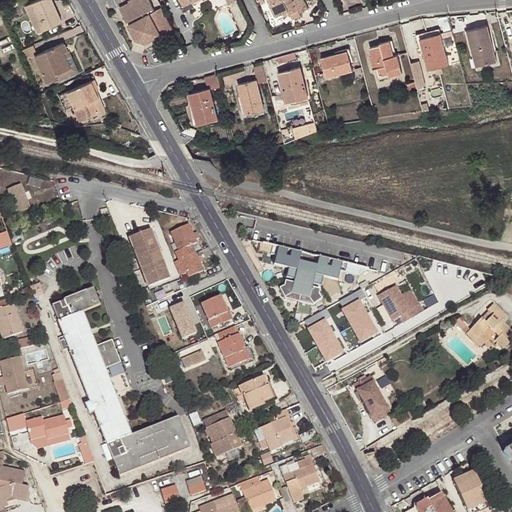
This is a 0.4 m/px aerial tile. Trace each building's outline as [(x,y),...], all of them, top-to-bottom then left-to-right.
[(52,0),(35,0),(30,3),(42,29),(58,22),(54,12),(57,11),(52,0)] [(167,37),(175,34),(161,8),(155,11),(149,0),(133,0),(119,7),(135,39),(145,43),(160,35),(167,37)] [(269,0),(271,3),(278,15),(283,12),(288,9),(290,13),(297,10),(299,13),(307,8),(303,0),(293,0),(292,0),(269,0)] [(42,29),(30,3),(25,5),(37,31),(42,29)] [(278,15),(271,3),(269,4),(274,16),(278,15)] [(475,55),(478,65),(496,60),(487,24),(467,29),(474,56),(475,55)] [(416,40),(419,39),(427,36),(428,39),(441,36),(439,28),(415,34),(416,40)] [(427,36),(419,39),(428,69),(436,67),(437,71),(442,70),(441,66),(448,64),(441,36),(428,39),(427,36)] [(378,78),(389,76),(387,69),(400,66),(397,54),(394,55),(390,41),(380,43),(380,44),(370,47),(372,55),(370,56),(374,68),(375,67),(378,78)] [(37,54),(35,55),(46,82),(57,77),(56,73),(71,67),(63,51),(67,49),(64,43),(37,54)] [(35,55),(37,54),(32,45),(21,50),(25,58),(25,59),(35,55)] [(320,58),(326,77),(353,69),(347,48),(334,51),(335,54),(320,58)] [(71,67),(56,73),(57,77),(58,79),(77,71),(67,49),(63,51),(71,67)] [(421,59),(412,61),(417,85),(425,84),(421,59)] [(268,79),(263,62),(252,65),(256,79),(257,82),(268,79)] [(387,69),(389,76),(402,72),(400,66),(387,69)] [(286,103),(298,100),(297,96),(308,93),(301,67),(278,73),(286,103)] [(210,88),(220,85),(217,72),(205,76),(208,88),(210,87),(210,88)] [(93,97),(98,95),(96,89),(99,88),(95,79),(67,91),(79,119),(99,110),(93,97)] [(257,82),(256,79),(237,84),(245,114),(264,109),(257,82)] [(189,92),(197,120),(209,117),(210,121),(218,119),(210,88),(210,87),(208,88),(189,92)] [(74,107),(67,91),(61,94),(68,110),(74,107)] [(104,108),(98,95),(93,97),(99,110),(104,108)] [(295,135),(318,132),(317,121),(294,125),(295,135)] [(21,183),(8,188),(17,213),(31,207),(21,183)] [(188,225),(170,233),(178,251),(175,252),(179,261),(195,253),(191,245),(196,242),(188,225)] [(147,234),(146,230),(129,237),(148,286),(169,278),(152,233),(147,234)] [(297,270),(301,252),(273,245),(270,254),(276,255),(273,264),(288,268),(286,277),(294,279),(293,282),(285,280),(284,285),(279,288),(284,298),(291,294),(300,296),(308,298),(312,305),(321,299),(318,294),(319,289),(311,287),(312,284),(320,286),(323,277),(337,280),(339,271),(345,272),(347,264),(319,256),(314,274),(297,270)] [(195,253),(175,263),(178,271),(180,276),(187,273),(186,269),(203,261),(199,255),(197,256),(195,253)] [(43,294),(38,283),(29,286),(34,298),(43,294)] [(404,322),(417,314),(413,308),(410,309),(396,285),(379,296),(386,308),(387,307),(390,310),(389,313),(393,320),(401,316),(404,322)] [(94,413),(118,476),(190,449),(178,417),(130,435),(104,368),(96,345),(83,312),(101,305),(95,288),(65,299),(65,300),(53,305),(65,336),(60,338),(65,350),(69,348),(90,402),(85,404),(89,415),(94,413)] [(361,290),(340,301),(344,309),(342,311),(360,343),(377,334),(359,301),(365,298),(361,290)] [(227,312),(221,296),(201,304),(211,328),(233,319),(229,311),(227,312)] [(298,301),(312,305),(308,298),(300,296),(298,301)] [(185,303),(171,308),(183,340),(198,334),(185,303)] [(480,319),(469,330),(477,338),(474,341),(481,347),(487,340),(481,334),(488,327),(498,337),(494,341),(502,348),(511,338),(511,332),(500,322),(506,316),(492,303),(486,310),(487,311),(492,316),(484,323),(480,319)] [(23,331),(13,304),(0,308),(0,330),(3,338),(23,331)] [(326,309),(305,321),(310,329),(307,330),(325,363),(342,354),(324,321),(331,318),(326,309)] [(487,311),(480,319),(484,323),(492,316),(487,311)] [(462,317),(456,321),(463,332),(469,328),(462,317)] [(236,335),(233,328),(218,335),(221,342),(218,343),(229,368),(247,359),(242,349),(245,347),(239,334),(236,335)] [(477,338),(469,330),(466,333),(474,341),(477,338)] [(221,342),(218,335),(213,337),(216,344),(218,343),(221,342)] [(21,348),(37,344),(35,337),(19,342),(21,348)] [(112,339),(96,345),(104,368),(121,361),(112,339)] [(201,353),(190,357),(194,367),(205,362),(201,353)] [(29,387),(20,357),(0,362),(0,365),(8,393),(29,387)] [(194,367),(190,357),(179,361),(183,371),(194,367)] [(34,369),(26,370),(29,384),(37,383),(34,369)] [(59,371),(48,375),(58,402),(69,398),(59,371)] [(274,398),(264,376),(239,388),(239,389),(234,391),(240,403),(244,400),(249,412),(264,405),(263,403),(274,398)] [(353,385),(372,418),(387,409),(369,376),(366,378),(365,376),(358,380),(359,382),(353,385)] [(61,409),(72,405),(69,398),(58,402),(61,409)] [(396,427),(412,418),(407,408),(391,418),(396,427)] [(387,409),(372,418),(374,423),(390,413),(387,409)] [(289,417),(286,410),(269,417),(272,424),(254,432),(258,441),(259,441),(262,449),(268,447),(270,453),(280,448),(279,445),(277,440),(292,434),(289,426),(286,427),(282,419),(285,418),(289,417)] [(49,439),(69,435),(64,416),(45,421),(43,417),(27,421),(32,440),(48,435),(49,439)] [(241,446),(228,417),(205,427),(212,443),(210,444),(216,457),(241,446)] [(277,440),(279,445),(294,438),(292,434),(277,440)] [(71,440),(69,435),(49,439),(48,435),(32,440),(35,449),(53,445),(71,440)] [(79,437),(89,462),(93,461),(84,435),(79,437)] [(511,446),(503,452),(511,466),(511,446)] [(291,499),(302,495),(300,489),(319,482),(310,457),(295,462),(298,470),(282,476),(291,499)] [(104,464),(96,467),(101,480),(109,477),(104,464)] [(0,465),(0,480),(1,481),(0,485),(0,509),(4,508),(3,506),(1,499),(6,498),(12,496),(26,499),(29,486),(21,484),(24,471),(0,465)] [(453,480),(467,510),(485,502),(478,488),(481,487),(474,471),(453,480)] [(202,481),(200,475),(188,479),(186,480),(188,487),(202,481)] [(109,477),(101,480),(106,493),(114,490),(109,477)] [(251,487),(248,480),(241,483),(238,484),(248,510),(249,510),(264,504),(275,500),(268,481),(251,487)] [(205,488),(202,481),(188,487),(191,494),(205,488)] [(174,484),(171,485),(160,490),(162,497),(177,491),(174,484)] [(179,498),(177,491),(162,497),(165,503),(177,499),(179,498)] [(451,511),(442,493),(428,502),(426,499),(416,504),(415,506),(415,507),(416,509),(407,511),(451,511)] [(303,499),(302,495),(291,499),(292,503),(303,499)] [(226,511),(230,511),(224,496),(197,506),(199,511),(226,511)] [(485,502),(467,510),(467,511),(479,511),(488,508),(485,502)] [(511,511),(506,503),(499,508),(501,511),(511,511)]
